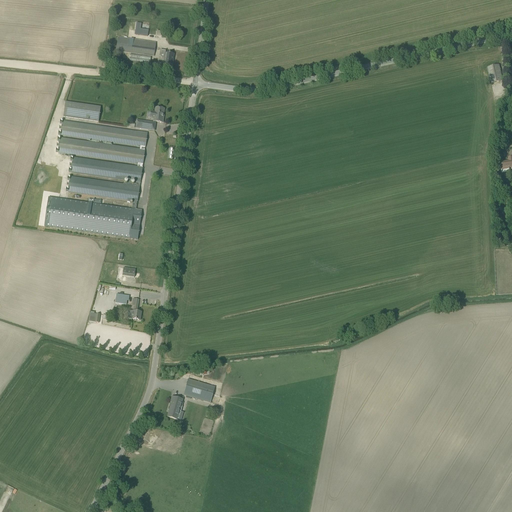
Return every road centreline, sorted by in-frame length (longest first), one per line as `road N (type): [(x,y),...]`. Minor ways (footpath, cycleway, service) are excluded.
road 1 (tertiary): [(87,511),(144,399),(154,360),(194,85)]
road 2 (unclassified): [(194,85),(257,91),(511,35)]
road 3 (track): [(0,64),(194,85)]
road 4 (unknown): [(65,71),(44,145),(58,163),(56,189)]
